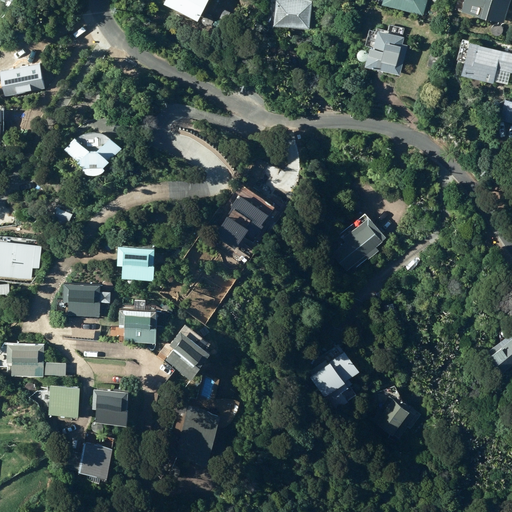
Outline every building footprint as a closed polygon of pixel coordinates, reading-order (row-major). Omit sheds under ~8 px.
[(165,0),(163,6),(196,22),(206,0),(165,0)] [(303,0),(275,0),(273,27),(308,30),(311,1),(303,0)] [(382,0),(382,5),(422,16),(426,0),(382,0)] [(464,0),(461,12),(479,18),(479,19),(485,21),(502,23),(509,1),(505,0),(464,0)] [(377,32),(373,48),(369,47),(364,68),(399,77),(407,46),(402,45),(403,38),(377,32)] [(511,54),(469,44),(460,77),(492,85),(496,70),(511,74),(511,72),(511,54)] [(0,70),(0,76),(5,96),(45,86),(38,60),(0,70)] [(427,66),(436,69),(438,63),(428,60),(427,66)] [(387,86),(370,82),(368,94),(384,98),(387,86)] [(511,103),(505,101),(499,119),(511,123),(511,103)] [(68,150),(87,169),(85,172),(87,174),(90,176),(92,176),(95,177),(98,177),(101,176),(104,175),(106,173),(108,171),(106,170),(112,164),(111,162),(124,150),(114,140),(111,138),(107,136),(104,134),(100,134),(96,134),(92,134),(89,135),(85,136),(81,138),(78,140),(68,150)] [(241,231),(253,239),(267,218),(237,197),(217,226),(236,239),(241,231)] [(54,218),(68,224),(73,215),(59,209),(54,218)] [(346,271),(364,256),(367,260),(378,251),(375,248),(385,239),(367,219),(342,240),(345,244),(332,255),(346,271)] [(0,277),(37,280),(39,245),(0,242),(0,277)] [(117,247),(116,267),(122,267),(121,280),(152,282),(154,249),(117,247)] [(10,278),(0,277),(0,292),(10,292),(10,278)] [(62,286),(62,303),(67,303),(67,316),(99,318),(100,286),(62,286)] [(119,311),(118,329),(124,329),(124,343),(155,344),(156,331),(154,331),(154,312),(119,311)] [(211,345),(180,324),(171,338),(175,341),(165,356),(191,374),(211,345)] [(511,335),(485,354),(500,374),(511,366),(511,335)] [(6,346),(5,364),(11,364),(10,376),(43,377),(43,375),(65,376),(65,364),(42,364),(43,347),(6,346)] [(319,376),(344,414),(369,397),(360,383),(370,376),(355,352),(319,376)] [(50,386),(48,416),(76,417),(78,388),(50,386)] [(93,387),(92,406),(96,406),(95,419),(125,420),(126,388),(93,387)] [(389,397),(371,421),(397,440),(414,417),(407,411),(409,409),(402,403),(400,405),(389,397)] [(207,463),(219,412),(188,404),(175,455),(207,463)] [(78,475),(105,480),(111,451),(84,446),(83,454),(67,452),(64,468),(78,471),(78,475)] [(12,467),(5,461),(0,466),(0,473),(3,477),(12,467)]
